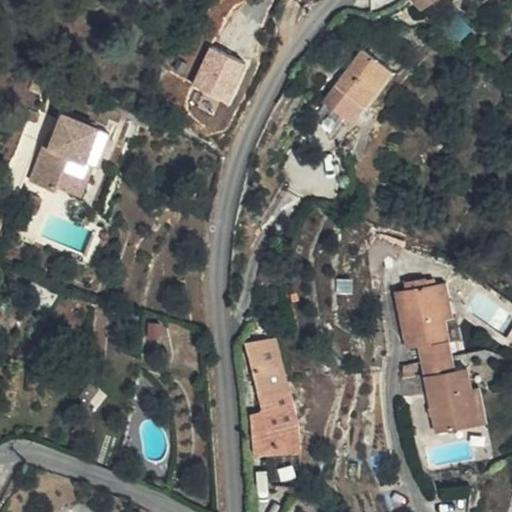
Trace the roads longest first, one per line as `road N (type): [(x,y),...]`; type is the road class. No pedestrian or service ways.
road 1 (residential): [(235,511),(236,414),(219,284),(229,203),(252,128),(334,0)]
road 2 (residential): [(0,455),(53,458),(176,511)]
